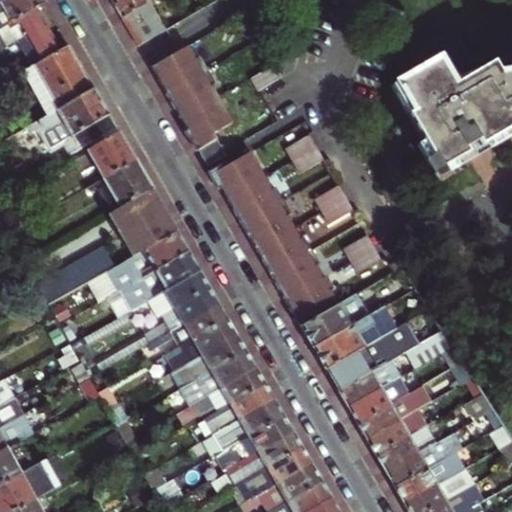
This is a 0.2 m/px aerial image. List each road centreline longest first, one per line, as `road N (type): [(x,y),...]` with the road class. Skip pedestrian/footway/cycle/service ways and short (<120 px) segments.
road 1 (tertiary): [(374,511),(78,0)]
road 2 (residential): [(327,88),(338,143),(381,216),(403,223),(468,209),(505,211)]
